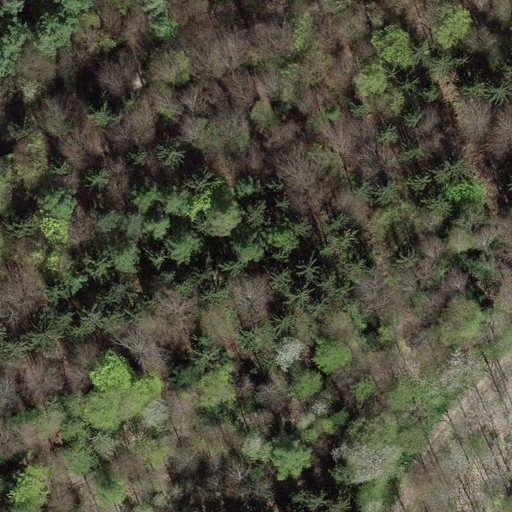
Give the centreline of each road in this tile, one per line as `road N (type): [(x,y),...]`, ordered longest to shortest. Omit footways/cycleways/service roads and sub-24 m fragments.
road 1 (track): [(346,0),(0,142)]
road 2 (track): [(511,350),(487,368),(423,455),(398,511)]
